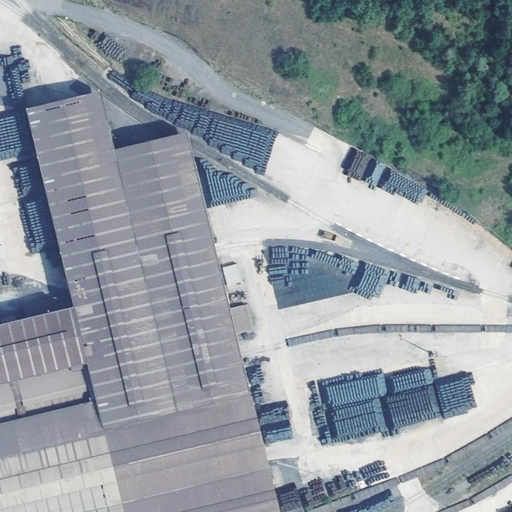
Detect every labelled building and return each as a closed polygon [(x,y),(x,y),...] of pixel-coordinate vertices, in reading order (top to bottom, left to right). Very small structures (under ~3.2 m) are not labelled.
[(0,511),(278,511),(264,454),(187,132),(112,149),(96,87),(21,105),(36,172),(64,285),(68,302),(18,314),(0,317),(0,511)] [(378,186),(386,162),(356,151),(353,157),(352,157),(345,174),(378,186)] [(379,179),(398,187),(395,193),(419,203),(426,188),(394,174),(395,171),(385,167),(379,179)] [(271,277),(278,308),(335,296),(336,289),(355,285),(355,273),(346,272),(342,273),(341,266),(327,269),(323,252),(322,269),(311,272),(329,273),(312,277),(312,280),(271,277)] [(227,286),(242,281),(236,263),(222,268),(227,286)] [(361,283),(359,293),(381,299),(387,270),(373,267),(369,285),(361,283)] [(14,297),(18,314),(68,302),(64,285),(14,297)] [(467,399),(469,408),(476,407),(474,398),(467,399)] [(267,444),(293,438),(289,420),(263,425),(267,444)]
